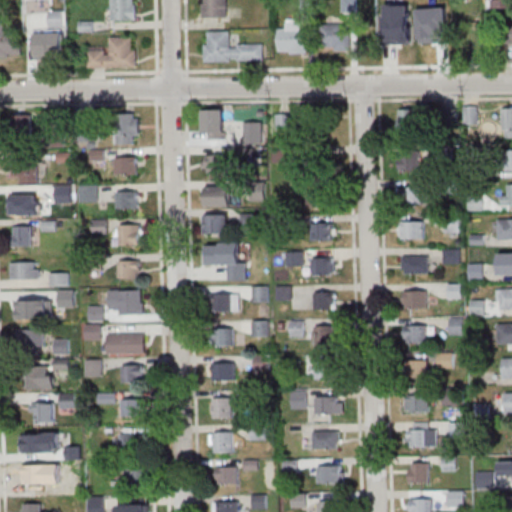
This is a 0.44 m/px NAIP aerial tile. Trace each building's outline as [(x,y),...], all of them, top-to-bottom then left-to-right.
[(110,0),(110,19),(137,19),(136,0),(110,0)] [(202,0),(203,16),(227,16),(226,0),(202,0)] [(341,0),(342,12),(357,12),(357,0),(341,0)] [(511,0),(492,0),(493,8),(511,8),(511,0)] [(389,4),(389,43),(413,43),(413,4),(389,4)] [(65,27),(65,11),(49,11),(49,27),(65,27)] [(0,56),(22,57),(22,30),(5,30),(5,21),(0,20),(0,56)] [(308,52),(308,23),(279,23),(279,52),(308,52)] [(324,50),(352,50),(352,23),(324,23),(324,50)] [(205,30),(205,61),(263,61),(263,41),(231,41),(231,30),(205,30)] [(36,33),(35,58),(63,58),(63,34),(36,33)] [(137,36),(110,36),(110,48),(90,48),(90,67),(137,67),(137,36)] [(478,106),(466,106),(466,122),(478,122),(478,106)] [(511,106),(503,107),(503,137),(511,137),(511,106)] [(205,139),(225,139),(225,109),(205,109),(205,139)] [(402,128),(419,128),(419,110),(402,110),(402,128)] [(118,113),(118,143),(140,143),(140,113),(118,113)] [(35,114),(11,114),(11,138),(35,138),(35,114)] [(291,114),(277,114),(277,130),(291,130),(291,114)] [(245,141),(263,141),(263,121),(245,121),(245,141)] [(511,168),(511,149),(503,149),(503,169),(511,168)] [(420,152),(400,152),(400,170),(420,170),(420,152)] [(205,154),(205,172),(228,172),(228,154),(205,154)] [(138,156),(116,156),(116,174),(138,174),(138,156)] [(14,182),(38,182),(38,159),(14,159),(14,182)] [(98,202),(98,184),(80,184),(80,202),(98,202)] [(503,205),(511,204),(511,184),(503,184),(503,205)] [(232,186),(204,186),(204,206),(232,206),(232,186)] [(402,186),(402,204),(423,204),(423,186),(402,186)] [(308,207),(335,207),(335,187),(308,187),(308,207)] [(264,199),(264,188),(254,188),(254,199),(264,199)] [(118,208),(139,208),(139,190),(118,190),(118,208)] [(35,210),(35,192),(15,192),(15,210),(35,210)] [(71,200),(56,200),(56,215),(71,215),(71,200)] [(243,232),(263,232),(263,213),(243,213),(243,232)] [(205,214),(205,234),(230,234),(230,214),(205,214)] [(511,218),(499,218),(499,238),(511,237),(511,218)] [(425,238),(425,221),(402,221),(402,238),(425,238)] [(312,240),(337,240),(337,222),(312,222),(312,240)] [(141,224),(117,224),(117,245),(141,245),(141,224)] [(33,225),(15,225),(16,245),(33,245),(33,225)] [(305,250),(288,250),(288,265),(305,265),(305,250)] [(269,267),(269,251),(252,251),(252,267),(269,267)] [(511,273),(511,253),(498,253),(498,274),(511,273)] [(430,273),(430,255),(404,255),(404,273),(430,273)] [(313,275),(337,275),(337,257),(313,257),(313,275)] [(141,277),(141,259),(119,259),(119,277),(141,277)] [(40,262),(12,262),(12,278),(40,278),(40,262)] [(210,282),(249,282),(249,262),(210,262),(210,282)] [(470,263),(470,279),(488,279),(488,263),(470,263)] [(71,272),(50,272),(50,285),(71,285),(71,272)] [(463,297),(463,284),(450,284),(450,297),(463,297)] [(253,301),(271,301),(271,286),(253,286),(253,301)] [(511,288),(499,288),(499,308),(511,308),(511,288)] [(145,314),(145,289),(110,289),(110,314),(145,314)] [(403,290),(403,308),(428,308),(428,290),(403,290)] [(337,291),(316,291),(316,309),(337,309),(337,291)] [(214,311),(240,311),(240,293),(214,293),(214,311)] [(470,300),(470,313),(485,313),(485,300),(470,300)] [(104,318),(104,306),(90,306),(90,318),(104,318)] [(465,317),(450,317),(450,334),(465,334),(465,317)] [(271,336),(271,319),(253,319),(253,336),(271,336)] [(511,321),(499,322),(499,343),(511,342),(511,321)] [(340,324),(316,324),(316,345),(340,345),(340,324)] [(428,324),(404,324),(404,342),(428,342),(428,324)] [(217,327),(217,345),(235,345),(235,327),(217,327)] [(22,329),(22,348),(46,348),(46,329),(22,329)] [(145,353),(145,333),(109,333),(109,353),(145,353)] [(69,353),(69,338),(55,338),(55,353),(69,353)] [(271,354),(255,354),(255,369),(271,369),(271,354)] [(429,378),(429,359),(408,359),(408,378),(429,378)] [(337,379),(337,360),(316,360),(316,379),(337,379)] [(236,380),(236,361),(212,361),(212,380),(236,380)] [(145,364),(123,364),(123,382),(145,382),(145,364)] [(54,388),(54,369),(30,369),(30,388),(54,388)] [(308,407),(308,388),(292,388),(292,407),(308,407)] [(60,407),(77,407),(77,392),(60,392),(60,407)] [(431,411),(431,394),(408,394),(408,411),(431,411)] [(345,396),(317,396),(317,413),(345,413),(345,396)] [(214,417),(233,417),(233,397),(214,397),(214,417)] [(123,399),(123,418),(148,418),(148,399),(123,399)] [(31,412),(36,412),(36,423),(55,423),(55,402),(31,402),(31,412)] [(450,436),(470,436),(470,421),(450,421),(450,436)] [(412,446),(439,446),(439,427),(428,427),(428,423),(420,423),(420,427),(412,427),(412,446)] [(315,448),(340,448),(340,429),(315,429),(315,448)] [(212,431),(212,452),(234,452),(234,431),(212,431)] [(41,453),(41,433),(22,433),(22,453),(41,453)] [(145,449),(145,433),(121,433),(121,449),(145,449)] [(458,457),(444,457),(444,470),(458,470),(458,457)] [(511,460),(500,461),(500,475),(511,475),(511,460)] [(431,462),(411,462),(411,483),(431,483),(431,462)] [(346,465),(318,465),(318,483),(346,483),(346,465)] [(79,478),(79,466),(65,466),(65,478),(79,478)] [(218,466),(218,484),(239,484),(239,466),(218,466)] [(151,467),(123,467),(123,487),(151,487),(151,467)] [(41,470),(24,470),(24,490),(41,490),(41,470)] [(494,488),(494,470),(477,470),(477,488),(494,488)] [(466,506),(466,490),(450,490),(450,506),(466,506)] [(253,509),(272,509),(272,493),(253,493),(253,509)] [(306,494),(294,494),(294,506),(306,506),(306,494)] [(105,511),(105,495),(91,495),(91,511),(105,511)] [(434,511),(434,498),(412,498),(411,511),(434,511)] [(321,511),(338,511),(338,500),(321,500),(321,511)] [(240,511),(241,501),(216,501),(215,511),(240,511)] [(44,502),(22,502),(22,511),(50,511),(44,511),(44,502)] [(115,503),(115,511),(149,511),(149,503),(115,503)]
